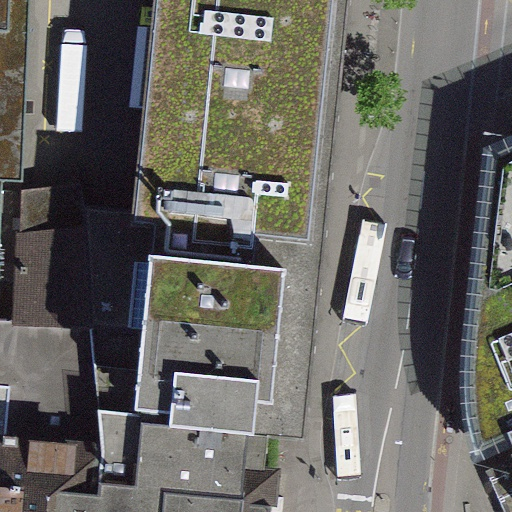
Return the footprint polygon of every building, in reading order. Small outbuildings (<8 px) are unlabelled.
[(26,0),(0,0),(0,287),(17,288),(20,197),(26,0)] [(131,423),(299,440),(344,0),(165,0),(142,226),(167,229),(163,268),(147,266),(140,335),(131,423)] [(88,187),(20,197),(17,288),(17,326),(140,335),(147,266),(132,223),(88,210),(88,187)] [(511,421),(511,288),(486,300),(474,379),(483,435),(511,421)] [(0,511),(276,511),(277,501),(233,497),(237,448),(141,439),(135,500),(0,487),(0,511)]
